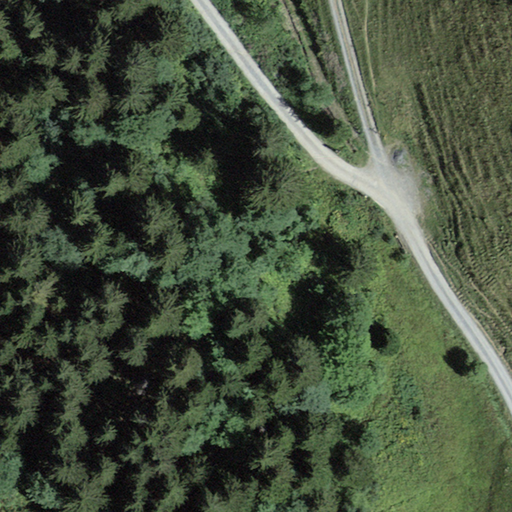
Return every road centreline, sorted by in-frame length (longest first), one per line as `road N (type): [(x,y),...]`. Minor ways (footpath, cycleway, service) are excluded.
road 1 (unclassified): [(511,394),(383,192),(316,146),(200,0)]
road 2 (track): [(333,0),(383,192)]
